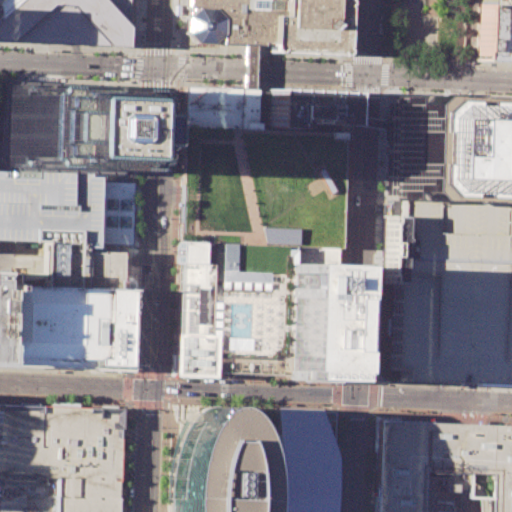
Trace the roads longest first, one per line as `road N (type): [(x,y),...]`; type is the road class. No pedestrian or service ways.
road 1 (tertiary): [(348,511),(370,0)]
road 2 (secondary): [(161,0),(140,511)]
road 3 (tertiary): [(159,70),(511,81)]
road 4 (secondary): [(354,395),(146,386)]
road 5 (tertiary): [(0,63),(159,70)]
road 6 (secondary): [(146,386),(0,379)]
